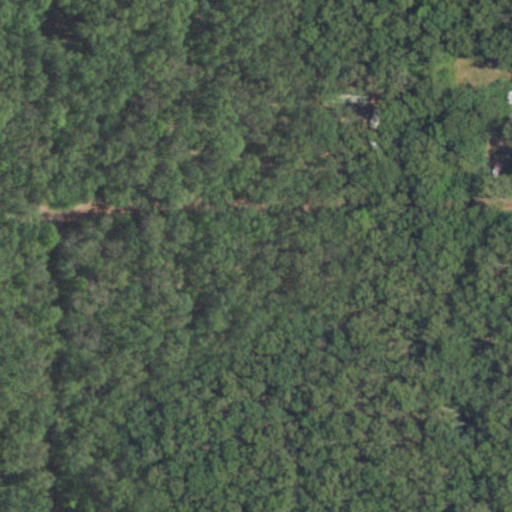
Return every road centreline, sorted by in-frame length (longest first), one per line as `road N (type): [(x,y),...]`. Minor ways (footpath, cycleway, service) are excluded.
road 1 (residential): [(511,172),(98,176),(68,186)]
road 2 (residential): [(33,511),(31,266),(45,202),(68,186)]
road 3 (residential): [(68,186),(50,0)]
road 4 (residential): [(163,175),(31,296)]
